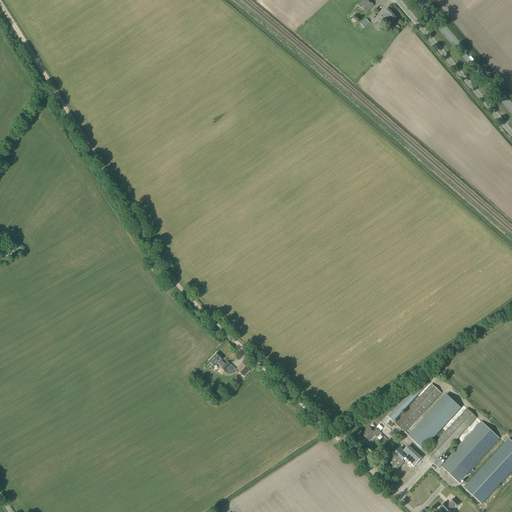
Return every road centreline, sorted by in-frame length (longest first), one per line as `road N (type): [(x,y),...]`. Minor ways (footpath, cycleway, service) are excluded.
road 1 (track): [(0,3),(175,286),(367,468)]
road 2 (unclassified): [(504,125),(396,0)]
road 3 (primary): [(511,109),(417,0)]
